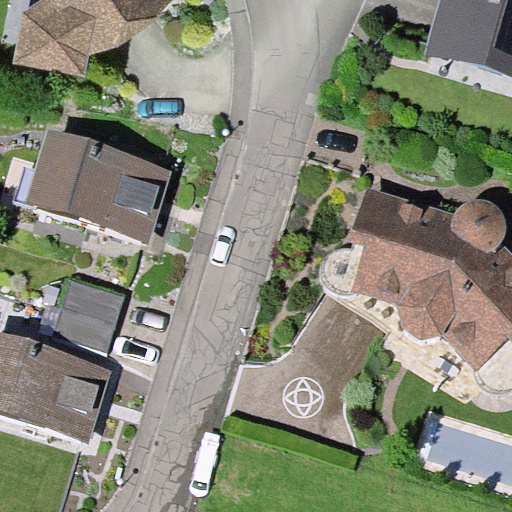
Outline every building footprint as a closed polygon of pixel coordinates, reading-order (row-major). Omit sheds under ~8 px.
[(74,46),(142,0),(52,0),(28,17),(22,51),(71,61),(74,46)] [(511,64),(511,0),(445,0),(434,42),(511,64)] [(148,217),(149,215),(157,183),(49,150),(29,216),(137,249),(147,217),(148,217)] [(364,207),(348,261),(339,260),(331,262),(325,266),(320,273),(318,280),(318,289),(320,295),(325,301),(332,306),(342,308),(351,305),(359,300),(402,313),(397,322),(401,340),(417,350),(435,346),(441,337),(472,370),(470,381),(472,390),(478,397),(487,402),(500,403),(506,401),(511,396),(511,394),(511,366),(510,364),(511,362),(511,278),(492,255),(496,246),(497,237),(493,228),(487,222),(478,218),(466,219),(457,225),(453,234),(364,207)] [(57,317),(111,334),(120,305),(65,289),(57,317)] [(103,362),(111,334),(57,317),(48,346),(103,362)] [(87,416),(88,416),(97,382),(0,352),(0,425),(77,449),(87,416)]
